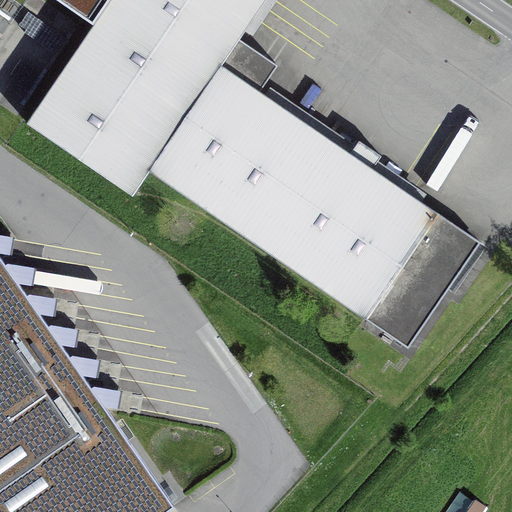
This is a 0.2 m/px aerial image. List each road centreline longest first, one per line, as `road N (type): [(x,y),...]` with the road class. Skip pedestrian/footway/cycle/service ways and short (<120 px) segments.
road 1 (track): [(308,511),(511,291)]
road 2 (track): [(373,511),(511,359)]
